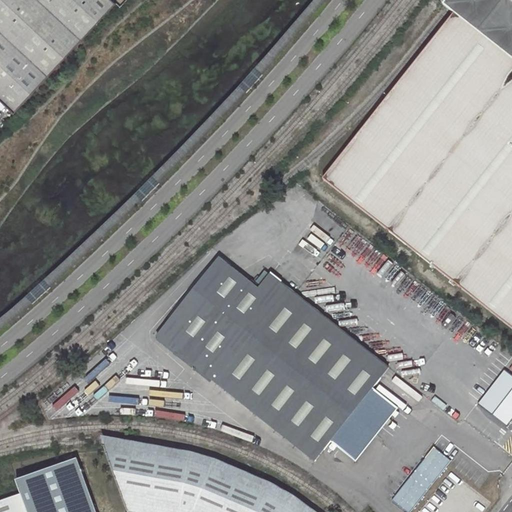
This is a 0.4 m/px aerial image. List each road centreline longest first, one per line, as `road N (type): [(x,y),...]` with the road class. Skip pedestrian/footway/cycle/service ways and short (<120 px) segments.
road 1 (secondary): [(0,378),(181,213),(373,0)]
road 2 (secondary): [(342,0),(190,169),(0,346)]
